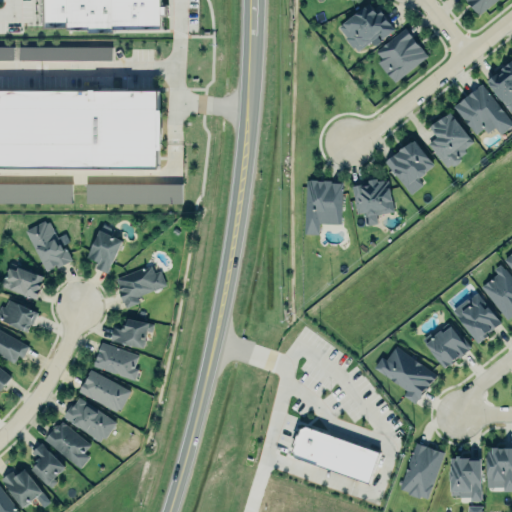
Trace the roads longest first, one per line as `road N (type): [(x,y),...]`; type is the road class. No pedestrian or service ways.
road 1 (tertiary): [(246,36),(240,162),(208,370),(172,511)]
road 2 (residential): [(348,145),(511,13)]
road 3 (residential): [(0,439),(45,392),(79,305)]
road 4 (residential): [(511,414),(459,414),(473,384),(511,353)]
